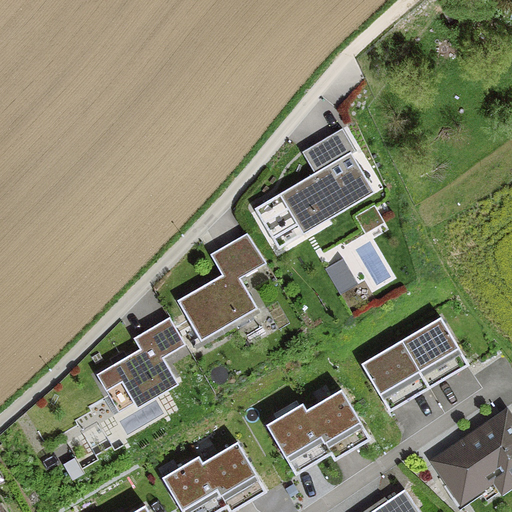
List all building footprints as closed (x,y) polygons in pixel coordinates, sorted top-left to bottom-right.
[(341,125),(299,150),(311,170),(252,205),(277,248),(374,190),(350,150),(355,147),(341,125)] [(182,298),(205,341),(260,312),(243,279),(268,266),(252,235),(211,256),(222,277),(182,298)] [(188,349),(172,320),(136,339),(143,351),(98,375),(108,394),(125,385),(138,409),(180,386),(166,361),(188,349)] [(442,320),(404,343),(432,390),(470,368),(442,320)] [(393,412),(432,390),(404,343),(366,365),(393,412)] [(305,409),(332,454),(365,435),(338,390),(305,409)] [(332,454),(305,409),(302,402),(266,423),(292,467),(313,455),(318,463),(332,454)] [(459,500),(484,483),(492,495),(511,481),(511,426),(504,415),(459,446),(464,454),(439,471),(459,500)] [(234,439),(198,460),(224,503),(228,509),(264,488),(234,439)] [(196,454),(161,475),(182,511),(208,511),(224,503),(198,460),(196,454)] [(422,511),(406,488),(367,511),(422,511)] [(147,511),(141,502),(124,511),(147,511)]
